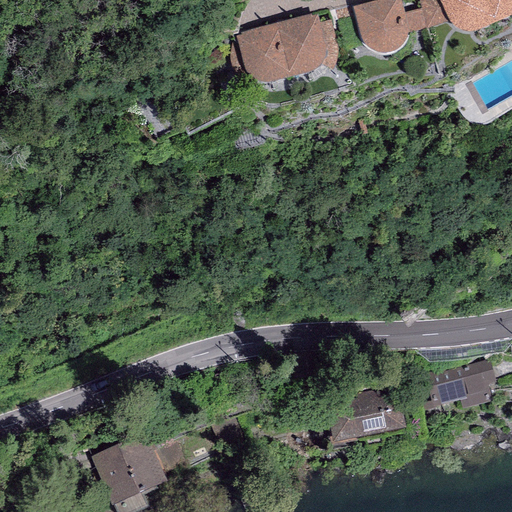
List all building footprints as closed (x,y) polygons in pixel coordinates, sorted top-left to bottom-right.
[(400,0),(389,0),(354,9),(361,40),(361,44),(365,47),(367,51),(373,54),(380,56),(384,57),(392,56),(397,53),(402,49),(406,44),(407,39),(408,34),(408,33),(404,15),(400,0)] [(448,23),(437,0),(422,0),(418,2),(421,10),(427,30),(448,23)] [(511,0),(437,0),(448,23),(451,28),(456,31),(462,34),(468,34),(474,35),(510,19),(511,17),(511,0)] [(353,5),(335,11),(346,49),(361,44),(361,40),(354,9),(353,5)] [(421,10),(404,15),(408,33),(408,34),(427,30),(421,10)] [(233,42),(229,63),(241,61),(244,72),(246,78),(250,81),(256,84),(261,87),(267,87),(297,79),(309,77),(315,74),(320,70),(323,66),(325,63),(326,59),(326,50),(319,24),(317,17),(312,19),(311,17),(240,35),(240,37),(236,38),(233,42)] [(325,63),(323,66),(332,71),(334,69),(336,65),(337,60),(338,56),(337,51),(337,45),(335,41),(330,21),(319,24),(326,50),(326,59),(325,63)] [(314,355),(290,357),(292,382),(316,381),(314,355)] [(445,369),(423,375),(426,386),(418,388),(424,413),(459,404),(461,412),(492,404),(488,388),(496,385),(489,360),(464,367),(445,372),(445,369)] [(404,431),(395,387),(325,401),(334,445),(404,431)] [(169,422),(145,431),(159,467),(183,458),(169,422)] [(145,431),(91,452),(112,511),(114,511),(141,500),(167,489),(159,467),(145,431)] [(146,511),(141,500),(114,511),(146,511)]
